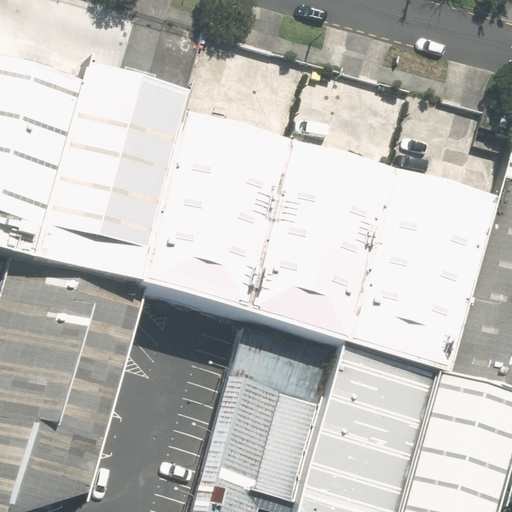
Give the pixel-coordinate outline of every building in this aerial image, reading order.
[(0,66),(0,259),(6,261),(19,264),(71,86),(0,66)] [(76,67),(19,264),(119,293),(177,96),(76,67)] [(171,116),(119,293),(134,297),(243,330),(333,355),(434,384),(486,206),(171,116)] [(511,187),(493,182),(486,206),(438,372),(511,393),(511,187)] [(119,293),(19,264),(6,261),(0,279),(0,511),(41,511),(75,502),(134,297),(119,293)] [(282,511),(288,511),(333,355),(243,330),(190,511),(255,511),(257,505),(282,511)] [(397,511),(434,384),(333,355),(288,511),(397,511)] [(511,434),(511,393),(438,372),(434,384),(397,511),(489,511),(493,499),(511,434)] [(511,434),(493,499),(511,504),(511,434)] [(511,511),(511,504),(493,499),(489,511),(511,511)]
